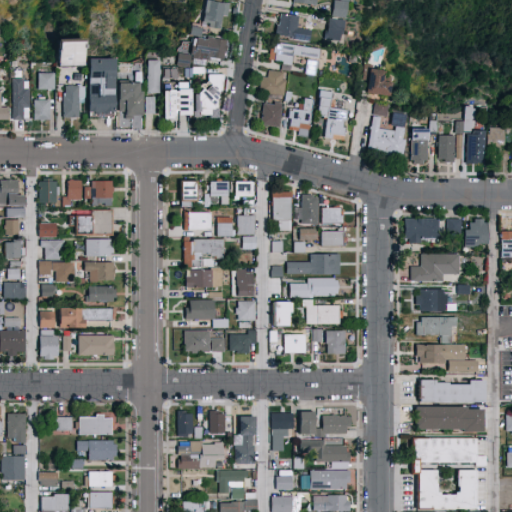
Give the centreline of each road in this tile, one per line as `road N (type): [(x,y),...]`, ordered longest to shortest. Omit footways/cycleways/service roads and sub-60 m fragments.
road 1 (residential): [(0,154),(233,153),(422,197),(511,196)]
road 2 (residential): [(0,387),(382,386)]
road 3 (residential): [(149,511),(149,153)]
road 4 (residential): [(383,511),(381,189)]
road 5 (residential): [(233,153),(255,0)]
